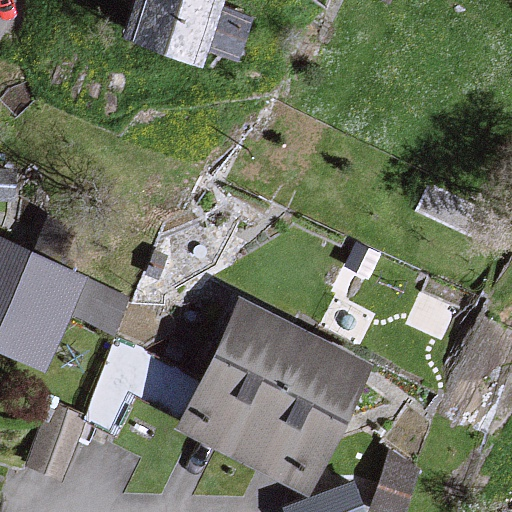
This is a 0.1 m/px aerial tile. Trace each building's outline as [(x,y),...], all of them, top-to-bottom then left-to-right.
[(207,0),(127,0),(114,36),(183,63),(207,0)] [(65,278),(0,247),(0,351),(25,364),(65,278)] [(347,369),(229,305),(165,421),(284,485),(347,369)] [(115,334),(104,364),(143,378),(154,348),(115,334)] [(395,511),(410,467),(385,459),(369,510),(375,511),(395,511)] [(352,511),(342,484),(277,507),(278,511),(352,511)]
